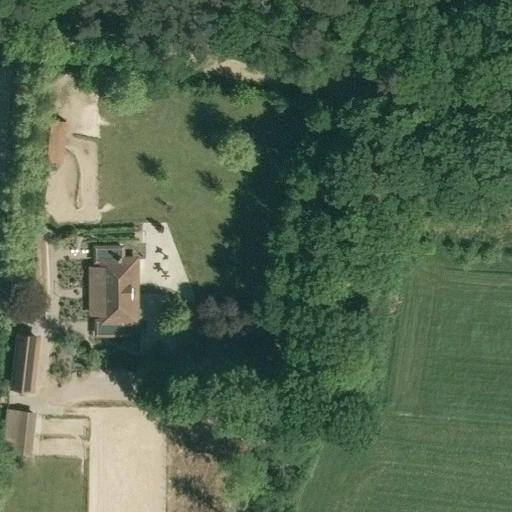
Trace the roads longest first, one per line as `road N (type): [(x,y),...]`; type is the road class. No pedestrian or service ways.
road 1 (track): [(0,38),(313,80),(511,95)]
road 2 (track): [(366,0),(265,429)]
road 3 (track): [(79,48),(83,192)]
